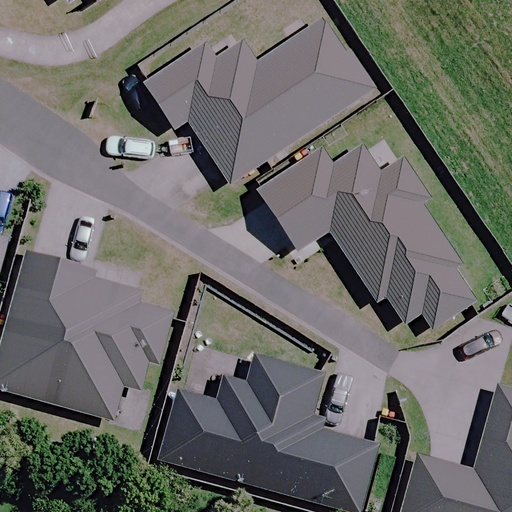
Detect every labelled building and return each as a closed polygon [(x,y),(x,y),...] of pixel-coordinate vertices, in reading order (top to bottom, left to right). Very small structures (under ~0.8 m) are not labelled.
[(366,97),(319,26),(251,70),(235,45),(209,62),(201,50),(139,90),(168,135),(180,128),(220,191),(366,97)] [(397,164),(388,170),(374,180),(356,154),(328,173),(316,156),(252,199),(268,221),(256,229),(284,271),(328,241),(373,308),(379,304),(398,333),(417,320),(427,336),(472,306),(447,269),(452,265),(413,207),(422,201),(397,164)] [(0,277),(6,256),(9,247),(0,244),(0,277)] [(145,371),(153,373),(171,312),(129,300),(132,293),(17,259),(0,318),(0,395),(108,427),(118,393),(137,399),(145,371)] [(253,362),(246,388),(222,382),(215,407),(171,396),(151,470),(312,511),(355,511),(371,450),(307,433),(321,380),(253,362)] [(511,511),(511,398),(493,393),(471,475),(414,459),(400,511),(511,511)]
